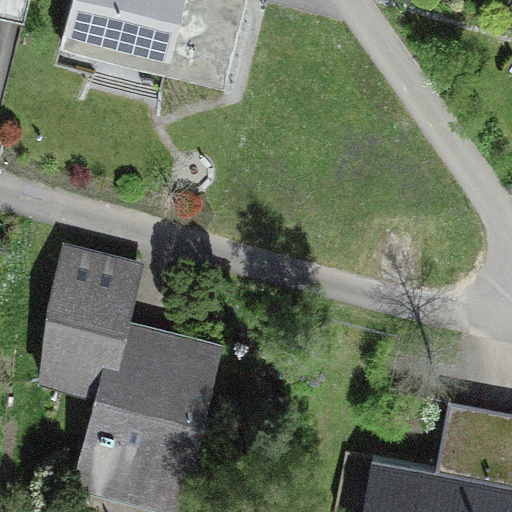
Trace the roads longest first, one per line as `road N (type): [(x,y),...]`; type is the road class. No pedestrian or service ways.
road 1 (residential): [(0,195),(398,300),(511,305)]
road 2 (residential): [(511,246),(355,0)]
